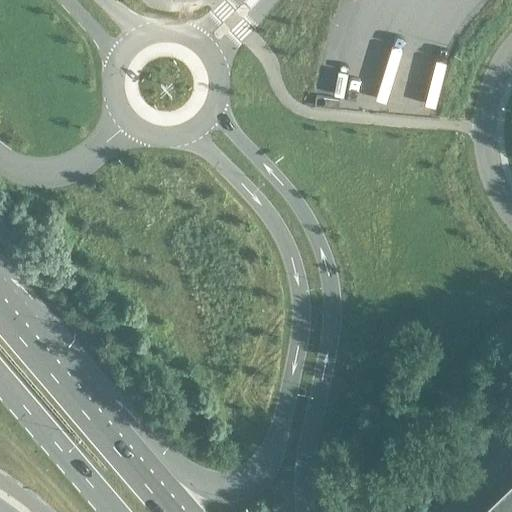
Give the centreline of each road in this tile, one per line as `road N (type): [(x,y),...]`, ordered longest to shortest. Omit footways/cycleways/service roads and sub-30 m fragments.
road 1 (primary): [(193,136),(251,196),(292,266),(299,337),(271,455),(260,474),(223,489),(178,478),(99,431)]
road 2 (tertiary): [(304,511),(307,430),(330,305),(324,262),(287,192),(216,111)]
road 3 (primary): [(0,380),(111,511)]
road 4 (unclassified): [(511,204),(492,171),(482,130),(511,47)]
road 5 (primary): [(99,431),(0,315)]
road 6 (tertiary): [(119,60),(112,96),(129,127),(159,142),(193,136)]
road 7 (tertiary): [(216,111),(221,82),(205,49),(184,36),(145,38)]
